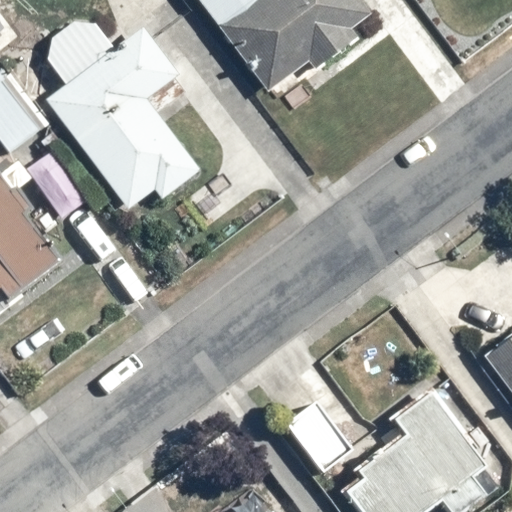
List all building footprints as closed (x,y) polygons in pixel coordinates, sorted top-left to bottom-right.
[(196,0),(273,104),(302,83),(313,97),(378,49),(361,26),(375,16),(362,0),(196,0)] [(111,49),(82,11),(37,45),(67,85),(48,99),(131,208),(157,188),(165,198),(201,170),(157,112),(190,87),(143,25),(111,49)] [(49,127),(0,65),(0,133),(16,153),(49,127)] [(66,269),(0,178),(0,293),(12,309),(66,269)] [(511,333),(483,354),(511,394),(511,333)] [(378,430),(392,447),(338,487),(356,511),(425,511),(443,499),(452,511),(466,511),(490,495),(475,475),(491,463),(460,421),(434,388),(378,430)] [(359,448),(323,401),(290,426),(325,473),(359,448)]
